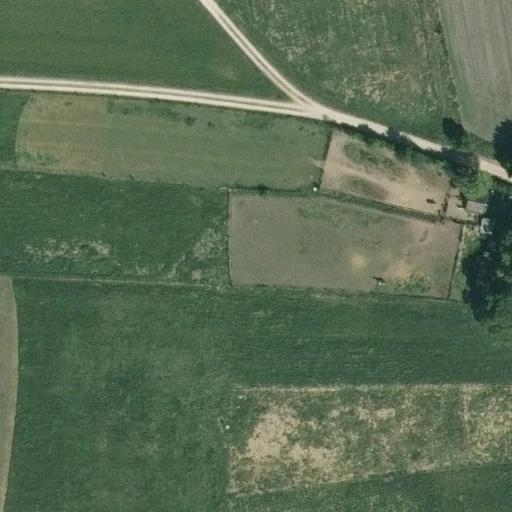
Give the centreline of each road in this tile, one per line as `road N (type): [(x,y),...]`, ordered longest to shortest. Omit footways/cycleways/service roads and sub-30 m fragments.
road 1 (track): [(0,82),(322,114),(482,166)]
road 2 (track): [(322,114),(276,78),(206,0)]
